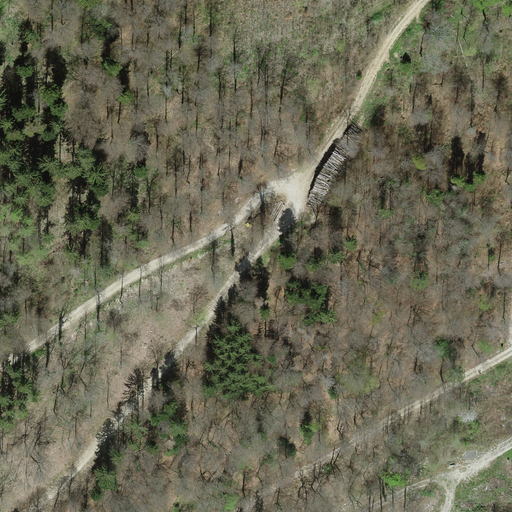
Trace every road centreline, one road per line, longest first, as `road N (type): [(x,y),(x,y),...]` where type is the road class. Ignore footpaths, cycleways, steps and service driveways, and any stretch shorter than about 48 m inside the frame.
road 1 (track): [(292,189),(295,203),(241,272),(32,511)]
road 2 (track): [(292,189),(269,189),(224,229),(129,280),(0,369)]
road 3 (track): [(237,511),(511,351)]
road 4 (track): [(423,0),(384,50),(329,148),(292,189)]
